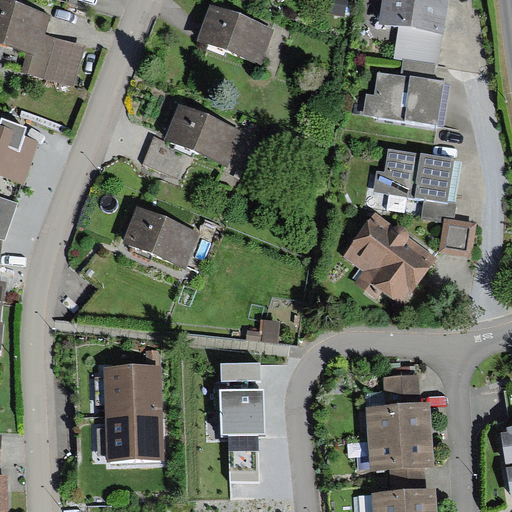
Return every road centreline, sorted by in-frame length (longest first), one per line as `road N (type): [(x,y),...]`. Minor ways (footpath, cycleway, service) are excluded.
road 1 (residential): [(143,0),(36,292),(42,511)]
road 2 (residential): [(453,345),(358,342),(315,356),(299,401),(309,511)]
road 3 (residential): [(453,345),(465,511)]
